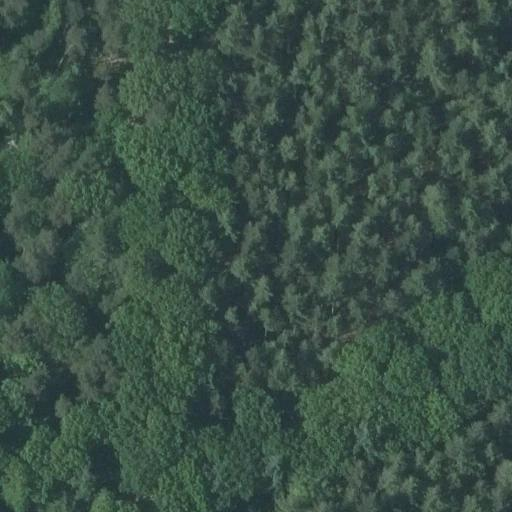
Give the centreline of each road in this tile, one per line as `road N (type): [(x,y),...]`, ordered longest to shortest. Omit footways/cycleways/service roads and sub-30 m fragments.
road 1 (track): [(171,0),(144,511)]
road 2 (track): [(185,511),(267,499),(352,469),(511,370)]
